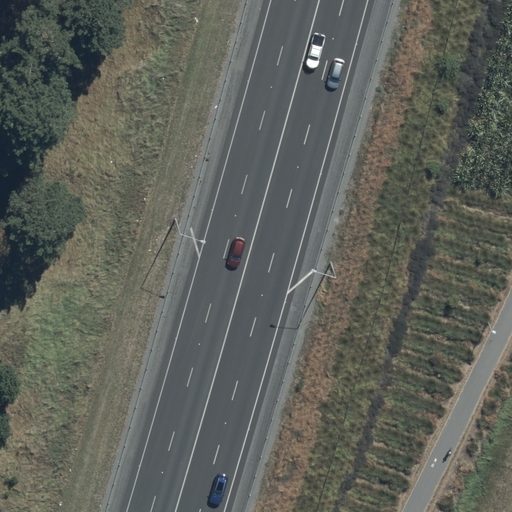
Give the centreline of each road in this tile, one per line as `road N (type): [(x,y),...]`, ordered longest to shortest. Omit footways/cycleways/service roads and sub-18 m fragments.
road 1 (motorway): [(344,0),(200,511)]
road 2 (motorway): [(294,0),(152,511)]
